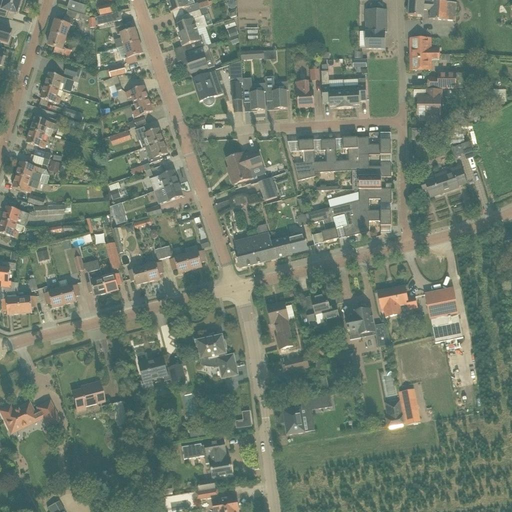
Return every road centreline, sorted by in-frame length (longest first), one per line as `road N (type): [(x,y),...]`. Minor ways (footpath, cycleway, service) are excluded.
road 1 (tertiary): [(1,350),(235,288)]
road 2 (tertiary): [(235,288),(252,341),(275,511)]
road 3 (residential): [(180,126),(400,122)]
road 4 (tertiary): [(235,288),(409,245)]
road 5 (residential): [(235,288),(180,126)]
road 6 (unclassified): [(0,159),(49,0)]
road 7 (residential): [(180,126),(136,0)]
road 8 (residential): [(409,245),(400,122)]
